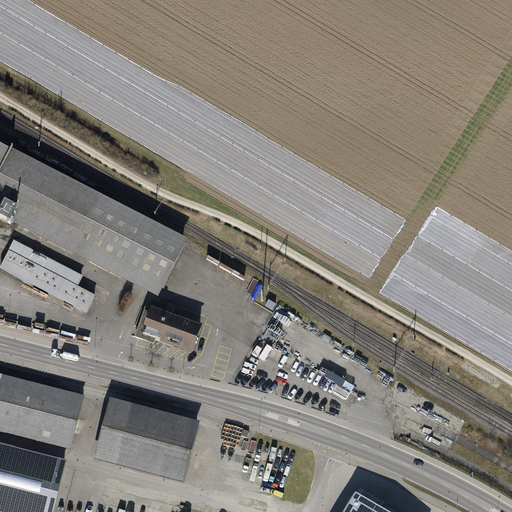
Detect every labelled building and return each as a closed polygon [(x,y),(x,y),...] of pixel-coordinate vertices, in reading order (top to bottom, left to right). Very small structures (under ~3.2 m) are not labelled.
[(0,171),(8,155),(0,151),(0,171)] [(181,243),(8,155),(0,171),(0,219),(153,297),(181,243)] [(82,276),(14,241),(1,268),(85,311),(93,295),(76,287),(82,276)] [(148,309),(139,331),(191,349),(199,327),(148,309)] [(86,398),(0,375),(0,431),(72,452),(86,398)] [(199,424),(113,401),(97,461),(183,484),(199,424)] [(50,511),(63,464),(0,447),(0,511),(50,511)] [(385,511),(355,494),(345,511),(385,511)]
